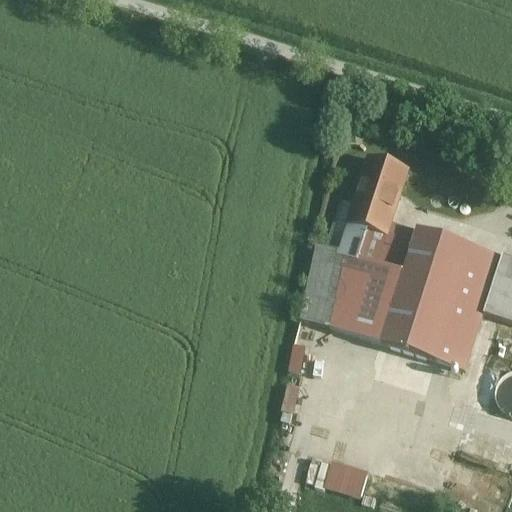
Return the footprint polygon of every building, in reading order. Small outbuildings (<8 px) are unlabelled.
[(410,179),(372,163),(344,228),(382,244),(410,179)] [(482,318),(500,263),(409,232),(404,247),(382,244),(344,228),(335,258),(393,276),(371,345),(462,374),(482,318)] [(511,327),(511,267),(500,263),(482,318),(511,327)] [(511,375),(509,377),(503,382),(498,388),(497,396),(498,403),(501,410),(508,416),(511,417),(511,375)] [(306,485),(317,487),(321,461),(310,459),(306,485)]
